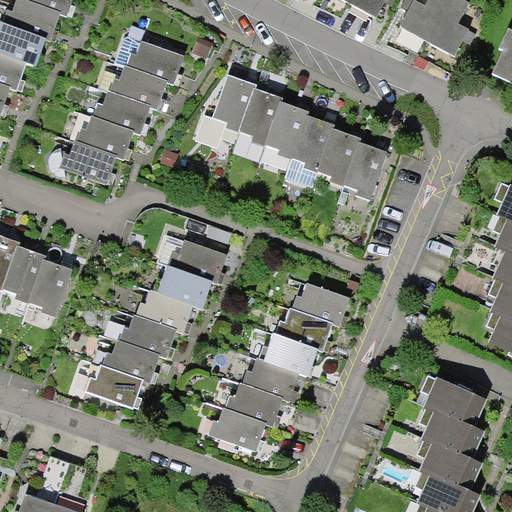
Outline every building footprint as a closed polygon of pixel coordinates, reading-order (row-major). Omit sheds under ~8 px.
[(51,40),(61,12),(28,0),(15,0),(13,7),(7,5),(1,23),(41,36),(51,40)] [(28,0),(61,12),(67,14),(71,0),(28,0)] [(349,0),(350,0),(376,14),(383,0),(349,0)] [(416,0),(415,0),(402,25),(429,40),(450,0),(428,0),(426,5),(416,0)] [(470,1),(467,0),(450,0),(429,40),(455,54),(468,30),(458,24),(470,1)] [(32,62),(41,36),(1,23),(0,24),(0,50),(27,61),(32,62)] [(511,33),(508,33),(499,52),(503,54),(494,79),(506,85),(511,81),(511,33)] [(175,82),(185,54),(141,38),(137,49),(131,47),(125,65),(165,79),(175,82)] [(17,91),(27,61),(0,50),(0,84),(7,87),(17,91)] [(156,104),(165,79),(125,65),(120,76),(113,74),(108,87),(151,103),(156,104)] [(255,84),(227,75),(212,118),(223,122),(221,128),(238,134),(239,132),(254,88),(255,84)] [(141,133),(151,103),(108,87),(103,102),(96,100),(91,115),(131,129),(141,133)] [(282,98),(254,88),(239,132),(250,136),(248,142),(265,148),(266,145),(281,102),(282,98)] [(309,111),(281,102),(266,145),(278,149),(276,155),(292,161),(293,159),(308,115),(309,111)] [(131,129),(91,115),(87,127),(81,125),(76,138),(117,152),(123,154),(131,129)] [(334,124),(308,115),(293,159),(304,163),(302,168),(317,173),(318,172),(333,128),(334,124)] [(361,138),(333,128),(318,172),(329,176),(327,182),(344,188),(345,186),(360,142),(361,138)] [(117,152),(76,138),(71,153),(64,150),(58,165),(106,182),(117,152)] [(388,151),(360,142),(345,186),(356,189),(354,195),(371,201),(388,151)] [(511,186),(510,185),(497,212),(507,217),(511,219),(511,186)] [(511,219),(507,217),(494,244),(504,248),(511,251),(511,219)] [(18,242),(0,236),(0,290),(2,291),(2,290),(17,246),(18,242)] [(175,253),(170,267),(212,281),(218,283),(228,255),(185,241),(181,255),(175,253)] [(45,256),(17,246),(2,290),(13,294),(11,300),(28,306),(29,303),(44,259),(45,256)] [(511,251),(504,248),(492,274),(502,279),(511,283),(511,251)] [(72,269),(44,259),(29,303),(40,307),(38,313),(55,318),(72,269)] [(166,265),(157,293),(193,305),(203,308),(212,281),(170,267),(166,265)] [(511,283),(502,279),(489,305),(502,311),(511,315),(511,283)] [(296,294),(291,308),(333,321),(340,324),(349,296),(307,282),(302,296),(296,294)] [(140,303),(136,317),(178,331),(184,333),(193,305),(157,293),(151,291),(146,305),(140,303)] [(280,319),(275,333),(315,346),(324,349),(333,321),(291,308),(290,307),(286,321),(280,319)] [(511,315),(502,311),(490,338),(511,348),(511,315)] [(125,328),(120,342),(160,356),(168,359),(178,331),(136,317),(133,316),(129,330),(125,328)] [(262,344),(257,357),(299,371),(306,374),(315,346),(275,333),(272,332),(268,346),(262,344)] [(107,354),(102,367),(144,381),(151,383),(160,356),(120,342),(118,342),(113,356),(107,354)] [(246,369),(241,383),(281,397),(290,399),(299,371),(257,357),(252,371),(246,369)] [(91,379),(87,393),(135,409),(144,381),(102,367),(100,366),(95,380),(91,379)] [(484,401),(434,378),(422,405),(431,410),(471,428),(484,401)] [(228,395),(224,408),(266,422),(272,424),(281,397),(241,383),(239,382),(234,397),(228,395)] [(213,420),(208,434),(257,450),(266,422),(224,408),(219,422),(213,420)] [(471,428),(431,410),(419,436),(429,441),(469,459),(481,432),(471,428)] [(469,459),(429,441),(417,467),(426,472),(466,490),(479,463),(469,459)] [(466,490),(426,472),(414,498),(426,504),(443,511),(467,511),(476,494),(466,490)] [(19,511),(52,511),(54,505),(25,495),(19,511)]
